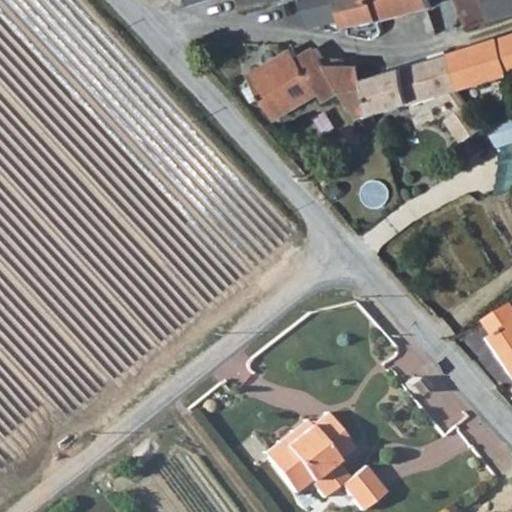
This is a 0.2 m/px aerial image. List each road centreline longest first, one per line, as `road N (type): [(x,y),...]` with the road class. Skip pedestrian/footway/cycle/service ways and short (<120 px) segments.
road 1 (unclassified): [(22,511),(348,247)]
road 2 (residential): [(163,44),(199,28),(263,29),(366,56),(438,43)]
road 3 (unclassified): [(348,247),(163,44)]
road 4 (unclassified): [(511,442),(348,247)]
